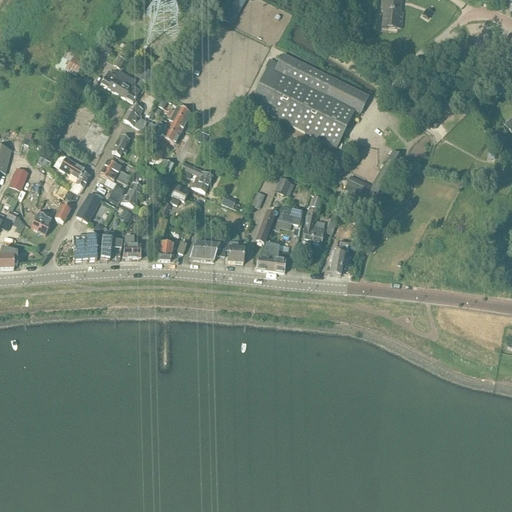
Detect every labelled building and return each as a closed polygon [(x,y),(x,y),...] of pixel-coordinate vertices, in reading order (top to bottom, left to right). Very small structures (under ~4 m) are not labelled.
[(382,0),(381,11),(384,12),(382,28),(389,29),(401,30),(403,13),(400,13),(401,0),(382,0)] [(364,97),(333,82),(282,56),(278,65),(271,62),(269,65),(266,70),(248,107),(257,111),(260,113),(336,150),(355,113),(360,116),(366,105),(368,100),(368,99),(364,97)] [(118,58),(113,67),(119,71),(125,61),(118,58)] [(100,86),(117,96),(128,78),(118,73),(116,77),(108,73),(105,79),(100,86)] [(135,83),(128,78),(117,96),(132,105),(137,98),(137,97),(140,92),(133,87),(135,83)] [(162,101),(158,109),(163,111),(167,103),(162,101)] [(142,112),(134,107),(130,115),(128,114),(123,123),(141,133),(146,124),(140,120),(141,118),(139,117),(142,112)] [(170,111),(168,114),(186,124),(191,116),(177,109),(174,114),(170,111)] [(183,131),(186,124),(168,114),(167,117),(171,120),(169,124),(183,131)] [(158,124),(156,127),(160,129),(161,129),(179,139),(183,131),(169,124),(167,128),(158,124)] [(150,125),(145,134),(152,138),(157,128),(150,125)] [(174,147),(179,139),(161,129),(160,129),(156,137),(174,147)] [(122,135),(112,154),(120,159),(122,154),(125,156),(127,153),(124,151),(129,142),(130,140),(122,135)] [(11,153),(0,150),(0,174),(5,176),(11,153)] [(346,186),(344,192),(358,198),(354,208),(352,214),(359,217),(371,221),(379,200),(379,201),(385,186),(401,158),(392,153),(375,181),(368,196),(367,196),(370,187),(350,178),(346,186)] [(42,154),(36,165),(47,171),(53,160),(42,154)] [(173,167),(158,159),(152,170),(168,177),(173,167)] [(84,172),(65,160),(59,171),(77,183),(75,186),(83,190),(89,178),(82,174),(84,172)] [(108,162),(104,170),(123,180),(129,183),(131,179),(119,172),(121,169),(110,163),(108,162)] [(183,166),(181,171),(197,178),(191,190),(205,196),(213,179),(205,175),(201,174),(201,173),(196,171),(183,166)] [(168,181),(144,168),(139,177),(139,176),(135,183),(142,187),(161,196),(168,181)] [(104,170),(99,177),(113,185),(115,181),(127,188),(129,183),(123,180),(104,170)] [(28,175),(17,171),(9,189),(20,194),(28,175)] [(279,181),(275,194),(285,198),(289,185),(279,181)] [(142,190),(132,186),(127,198),(124,196),(121,205),(133,210),(142,190)] [(124,192),(116,187),(113,192),(122,197),(124,192)] [(174,187),(169,197),(173,199),(170,205),(176,208),(177,206),(179,202),(183,204),(188,194),(174,187)] [(68,193),(64,200),(70,203),(74,195),(68,193)] [(101,202),(89,196),(79,212),(76,218),(88,225),(101,202)] [(165,205),(160,215),(165,218),(170,208),(165,205)] [(70,212),(62,208),(55,221),(63,225),(70,212)] [(284,210),(277,223),(291,226),(299,228),(302,215),(284,210)] [(9,213),(6,220),(14,224),(17,217),(9,213)] [(274,218),(266,215),(256,243),(263,246),(274,218)] [(38,217),(31,230),(45,238),(50,228),(48,228),(50,223),(38,217)] [(167,219),(160,217),(153,243),(160,245),(166,224),(165,224),(167,219)] [(302,243),(311,245),(316,221),(307,219),(302,243)] [(316,223),(311,245),(320,247),(324,231),(322,231),(324,225),(316,223)] [(97,263),(95,239),(72,241),(74,264),(97,263)] [(124,249),(122,261),(123,261),(140,261),(140,249),(133,249),(133,239),(124,239),(124,249)] [(111,242),(101,241),(100,261),(110,262),(110,251),(121,252),(122,244),(111,242)] [(349,245),(338,243),(336,256),(332,255),(330,262),(333,262),(331,275),(340,277),(341,268),(349,270),(351,258),(347,258),(349,245)] [(186,247),(180,244),(177,253),(177,255),(183,257),(186,247)] [(172,247),(161,246),(159,254),(158,254),(157,263),(170,264),(172,247)] [(228,254),(229,247),(220,246),(219,249),(195,247),(189,262),(213,264),(215,259),(224,259),(225,253),(228,254)] [(229,247),(228,254),(227,265),(243,266),(244,253),(237,252),(237,248),(229,247)] [(258,261),(257,272),(284,275),(284,274),(286,263),(287,263),(288,254),(287,254),(278,253),(278,249),(265,247),(261,262),(258,261)] [(1,252),(0,254),(0,272),(13,272),(13,268),(17,268),(17,256),(15,256),(15,255),(1,252)]
